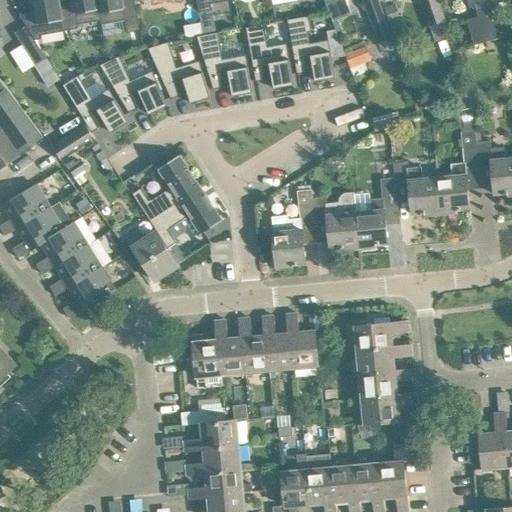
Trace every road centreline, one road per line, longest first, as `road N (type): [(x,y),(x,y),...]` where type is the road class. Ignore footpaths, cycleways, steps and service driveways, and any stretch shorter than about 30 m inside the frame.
road 1 (residential): [(195,128),(320,104),(329,130),(297,140),(230,182)]
road 2 (residential): [(67,511),(134,468),(148,411),(132,320)]
road 3 (residential): [(252,299),(423,283)]
road 4 (residential): [(87,354),(0,249)]
road 5 (residential): [(437,511),(431,380)]
road 6 (residential): [(132,320),(164,307),(252,299)]
road 7 (residential): [(252,299),(244,212),(230,182)]
